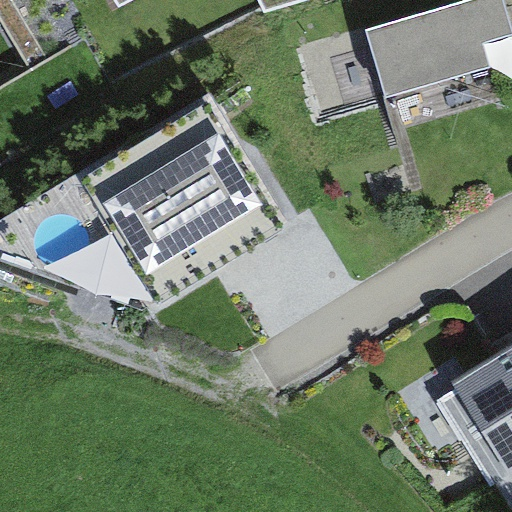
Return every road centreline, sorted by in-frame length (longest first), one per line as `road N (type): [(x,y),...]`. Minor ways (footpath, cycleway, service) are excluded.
road 1 (residential): [(233,391),(511,219)]
road 2 (track): [(388,511),(301,434),(233,391)]
